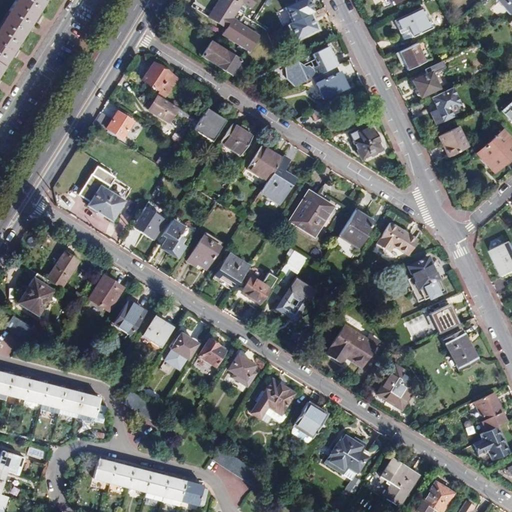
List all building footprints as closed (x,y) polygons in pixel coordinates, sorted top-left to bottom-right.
[(11,0),(0,18),(0,63),(5,56),(9,49),(26,20),(32,13),(39,0),(11,0)] [(216,0),(206,17),(224,29),(229,21),(242,0),(216,0)] [(308,0),(298,0),(282,8),(297,40),(317,31),(310,14),(314,12),(308,0)] [(501,5),(508,14),(511,10),(511,0),(493,0),(488,5),(494,11),(501,5)] [(419,8),(392,20),(402,42),(411,37),(412,38),(429,30),(419,8)] [(37,17),(32,13),(26,20),(33,24),(37,17)] [(229,21),(224,29),(220,35),(247,52),(256,37),(229,21)] [(249,60),(242,55),(238,61),(208,42),(199,57),(230,76),(232,73),(238,77),(249,60)] [(397,52),(401,61),(406,70),(422,62),(414,44),(397,52)] [(15,53),(9,49),(5,56),(10,60),(15,53)] [(310,79),(333,68),(324,49),(310,55),(315,67),(311,69),(307,66),(304,68),(295,62),(284,68),(286,74),(285,78),(286,81),(287,81),(290,82),(293,87),(310,79)] [(140,80),(151,64),(144,60),(134,76),(140,80)] [(441,62),(424,70),(426,74),(411,82),(419,97),(436,89),(430,75),(435,72),(444,68),(441,62)] [(168,75),(151,64),(140,80),(157,91),(168,75)] [(343,89),(333,68),(310,79),(320,100),(343,89)] [(430,75),(436,89),(442,86),(435,72),(430,75)] [(458,105),(449,88),(431,97),(436,110),(430,113),(435,125),(451,117),(448,110),(458,105)] [(183,143),(196,122),(157,97),(155,100),(151,97),(145,108),(148,110),(147,112),(167,123),(172,114),(187,122),(174,143),(180,147),(183,143)] [(511,98),(499,111),(511,126),(511,98)] [(332,108),(330,103),(308,113),(313,122),(329,115),(327,110),(332,108)] [(120,139),(131,122),(115,113),(105,129),(120,139)] [(215,133),(196,122),(183,143),(202,155),(215,133)] [(250,138),(230,125),(218,143),(238,156),(250,138)] [(371,134),(367,127),(355,133),(357,138),(356,138),(357,140),(351,143),(360,160),(367,157),(368,158),(374,155),(374,154),(379,151),(375,143),(376,140),(373,134),(371,134)] [(447,158),(465,149),(455,129),(437,137),(447,158)] [(476,154),(485,164),(491,158),(499,167),(511,155),(511,144),(501,132),(476,154)] [(264,182),(279,159),(259,147),(244,170),(264,182)] [(288,161),(281,156),(279,159),(264,182),(258,193),(265,198),(267,196),(279,203),(293,180),(282,172),(288,161)] [(491,158),(485,164),(493,173),(499,167),(491,158)] [(143,170),(152,171),(153,163),(145,162),(143,170)] [(105,190),(113,178),(94,166),(77,195),(87,202),(85,206),(110,221),(122,201),(105,190)] [(190,187),(204,196),(209,187),(196,179),(190,187)] [(304,232),(320,206),(312,201),(314,197),(306,192),(287,222),(304,232)] [(328,211),(320,206),(304,232),(311,237),(328,211)] [(151,241),(163,220),(147,210),(134,230),(151,241)] [(371,223),(353,211),(338,235),(357,248),(371,223)] [(170,220),(161,234),(165,237),(160,246),(176,256),(182,246),(179,244),(182,239),(177,236),(181,228),(170,220)] [(406,256),(415,241),(388,225),(375,246),(387,253),(391,247),(406,256)] [(220,243),(203,232),(185,262),(192,266),(194,264),(204,270),(220,243)] [(511,241),(490,250),(501,278),(511,273),(511,241)] [(51,285),(57,289),(74,262),(59,253),(42,279),(51,285)] [(233,289),(247,267),(227,255),(213,276),(233,289)] [(441,291),(426,258),(406,267),(411,278),(415,288),(411,290),(417,302),(441,291)] [(261,300),(273,282),(253,270),(244,285),(248,287),(246,291),(261,300)] [(42,279),(31,272),(12,302),(32,315),(51,285),(42,279)] [(105,313),(121,287),(111,281),(110,283),(101,277),(86,301),(105,313)] [(291,325),(313,291),(291,277),(269,312),(291,325)] [(415,288),(411,278),(407,280),(411,290),(415,288)] [(126,301),(114,321),(131,332),(143,311),(126,301)] [(24,341),(32,329),(11,316),(3,327),(24,341)] [(142,336),(158,346),(168,329),(152,319),(142,336)] [(131,332),(114,321),(111,325),(128,336),(131,332)] [(335,362),(353,333),(341,325),(323,354),(335,362)] [(190,351),(199,336),(197,335),(197,332),(194,330),(191,331),(183,326),(173,340),(190,351)] [(416,334),(413,326),(404,330),(407,337),(416,334)] [(472,358),(459,331),(441,340),(447,355),(442,357),(448,369),(472,358)] [(364,339),(353,333),(335,362),(339,364),(345,356),(350,360),(349,362),(358,368),(376,341),(366,335),(364,339)] [(215,348),(215,347),(206,341),(196,357),(212,368),(221,352),(215,348)] [(244,388),(253,374),(249,371),(252,366),(235,356),(226,371),(232,375),(229,379),(244,388)] [(373,395),(397,410),(413,385),(400,377),(401,373),(391,366),(373,395)] [(98,399),(0,373),(0,394),(75,414),(74,420),(92,424),(92,422),(101,424),(105,409),(97,406),(98,399)] [(254,375),(253,374),(244,388),(245,389),(254,375)] [(267,408),(280,387),(269,380),(254,404),(264,410),(266,408),(267,408)] [(292,395),(280,387),(267,408),(279,416),(292,395)] [(160,412),(130,393),(123,404),(153,423),(160,412)] [(496,426),(505,422),(490,393),(466,405),(475,425),(477,424),(482,433),(496,426)] [(325,416),(306,404),(291,427),(311,439),(325,416)] [(482,433),(479,435),(481,440),(473,445),(478,456),(487,452),(491,460),(508,452),(496,426),(482,433)] [(358,453),(363,445),(353,439),(351,442),(345,438),(340,446),(336,443),(323,464),(340,475),(345,468),(354,474),(364,457),(358,453)] [(261,477),(235,460),(219,450),(212,461),(254,487),(261,477)] [(12,474),(18,457),(0,451),(0,511),(5,498),(0,496),(0,484),(4,472),(12,474)] [(417,476),(389,459),(369,491),(397,509),(417,476)] [(201,488),(96,460),(91,479),(160,497),(159,503),(176,507),(177,502),(203,508),(207,491),(201,490),(201,488)] [(353,494),(359,483),(353,479),(346,490),(353,494)] [(432,483),(420,502),(430,509),(435,511),(440,511),(451,495),(432,483)] [(473,511),(474,511),(470,509),(473,505),(464,500),(456,511),(473,511)] [(428,511),(430,509),(420,502),(415,511),(416,511),(428,511)]
